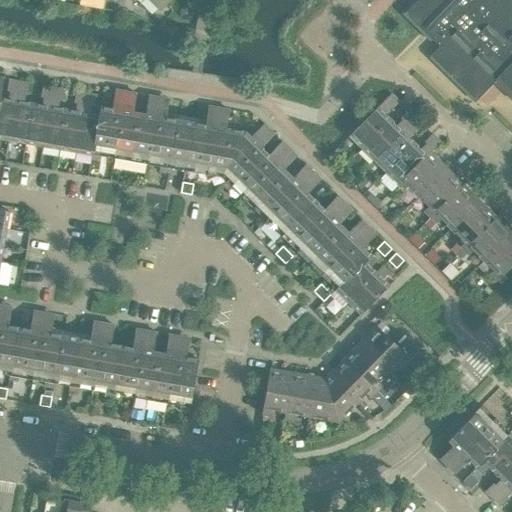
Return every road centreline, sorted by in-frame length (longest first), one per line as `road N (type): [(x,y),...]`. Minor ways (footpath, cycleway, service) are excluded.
road 1 (residential): [(251,279),(193,245),(169,280),(50,272),(62,205),(0,193)]
road 2 (residential): [(208,468),(284,482),(348,473),(397,441)]
road 3 (residential): [(208,468),(251,279)]
road 4 (residential): [(376,61),(511,183)]
road 5 (residential): [(397,441),(511,325)]
